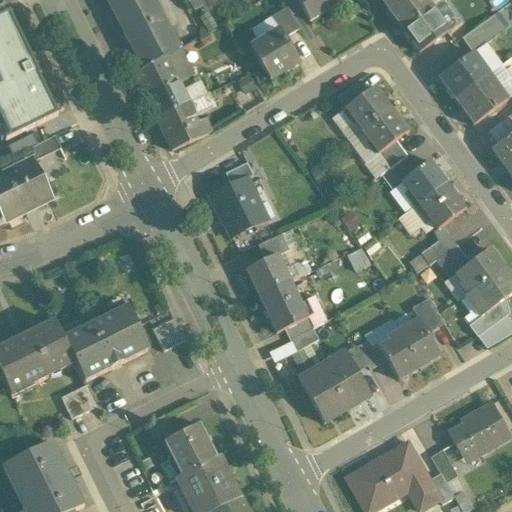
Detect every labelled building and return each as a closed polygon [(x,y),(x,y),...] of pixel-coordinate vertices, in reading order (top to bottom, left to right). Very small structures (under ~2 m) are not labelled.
[(178,51),(151,0),(105,0),(143,72),(165,58),(178,51)] [(280,0),(286,9),(287,11),(298,5),(294,0),(280,0)] [(294,0),(298,5),(309,23),(342,3),(340,0),(294,0)] [(391,0),(386,4),(384,5),(401,29),(432,6),(427,0),(391,0)] [(432,6),(401,29),(420,54),(451,31),(432,6)] [(286,9),(275,15),(287,36),(299,30),(287,11),(286,9)] [(9,15),(0,18),(0,122),(8,139),(4,141),(5,143),(58,118),(38,79),(40,78),(9,15)] [(494,18),(463,41),(473,54),(503,31),(494,18)] [(279,31),(250,49),(270,82),(299,64),(279,31)] [(473,54),(438,80),(454,101),(489,75),(473,54)] [(143,72),(136,76),(146,98),(177,84),(165,58),(143,72)] [(489,75),(454,101),(473,127),(508,101),(489,75)] [(359,83),(336,100),(345,112),(368,94),(359,83)] [(177,84),(146,98),(156,120),(188,105),(177,84)] [(368,94),(345,112),(361,134),(392,112),(375,89),(368,94)] [(156,120),(155,121),(171,154),(204,139),(188,105),(156,120)] [(392,112),(361,134),(378,156),(396,143),(408,134),(392,112)] [(38,147),(33,136),(8,149),(13,160),(31,151),(38,147)] [(511,136),(491,152),(506,173),(511,168),(511,136)] [(38,147),(31,151),(37,163),(60,152),(54,139),(38,147)] [(396,143),(378,156),(389,171),(406,158),(396,143)] [(407,158),(380,178),(391,192),(401,185),(417,173),(407,158)] [(417,173),(401,185),(418,207),(447,185),(430,163),(417,173)] [(0,179),(0,205),(8,220),(47,201),(29,165),(0,179)] [(246,165),(224,176),(230,188),(245,181),(246,182),(253,179),(246,165)] [(230,188),(208,199),(217,216),(219,216),(231,241),(261,226),(254,211),(259,209),(246,182),(245,181),(230,188)] [(447,185),(418,207),(437,232),(466,211),(447,185)] [(290,233),(257,249),(264,264),(278,258),(298,248),(290,233)] [(447,236),(420,256),(429,268),(438,262),(456,248),(447,236)] [(456,248),(438,262),(445,272),(464,258),(456,248)] [(490,252),(458,275),(472,293),(503,270),(490,252)] [(264,264),(245,273),(258,299),(290,283),(278,258),(264,264)] [(472,293),(470,295),(485,315),(493,327),(509,315),(500,304),(511,295),(511,281),(503,270),(472,293)] [(290,283),(258,299),(275,336),(284,332),(308,320),(290,283)] [(429,302),(413,311),(419,321),(426,335),(443,325),(429,302)] [(127,310),(62,341),(74,366),(84,385),(148,353),(127,310)] [(485,315),(469,328),(477,339),(493,327),(485,315)] [(308,320),(284,332),(289,342),(313,331),(308,320)] [(174,321),(152,333),(163,354),(184,343),(174,321)] [(426,335),(419,321),(398,333),(402,340),(419,369),(439,357),(426,335)] [(19,340),(42,382),(74,366),(62,341),(53,322),(19,340)] [(313,331),(289,342),(296,355),(318,342),(312,331),(313,331)] [(42,382),(19,340),(0,349),(0,377),(1,380),(10,398),(42,382)] [(402,340),(392,345),(390,343),(380,349),(398,381),(419,369),(402,340)] [(382,364),(368,342),(356,349),(368,368),(370,372),(382,364)] [(356,349),(356,347),(345,354),(357,374),(368,368),(356,349)] [(345,354),(344,353),(343,354),(345,357),(324,370),(322,366),(321,367),(348,411),(346,407),(367,395),(370,399),(371,398),(357,374),(345,354)] [(348,411),(321,367),(320,367),(322,371),(300,384),(298,381),(297,382),(323,427),(325,426),(322,422),(345,408),(347,412),(348,411)] [(86,389),(62,401),(72,422),(96,410),(86,389)] [(511,437),(493,405),(477,414),(479,417),(448,435),(462,458),(474,450),(479,457),(511,438),(511,437)] [(196,428),(167,444),(184,477),(184,478),(214,462),(196,428)] [(52,445),(8,467),(30,511),(78,511),(83,510),(52,445)] [(392,457),(372,468),(370,466),(346,480),(364,511),(380,503),(382,506),(406,491),(418,511),(422,511),(438,503),(440,502),(429,483),(407,445),(390,454),(392,457)] [(444,485),(457,478),(442,453),(430,460),(440,477),(444,485)] [(214,462),(184,478),(184,477),(178,480),(193,511),(218,511),(238,502),(218,460),(214,462)] [(444,485),(440,477),(429,483),(440,502),(438,503),(441,507),(453,500),(453,499),(444,485)] [(472,511),(474,511),(463,493),(453,499),(453,500),(459,511),(472,511)] [(243,511),(238,502),(218,511),(243,511)]
